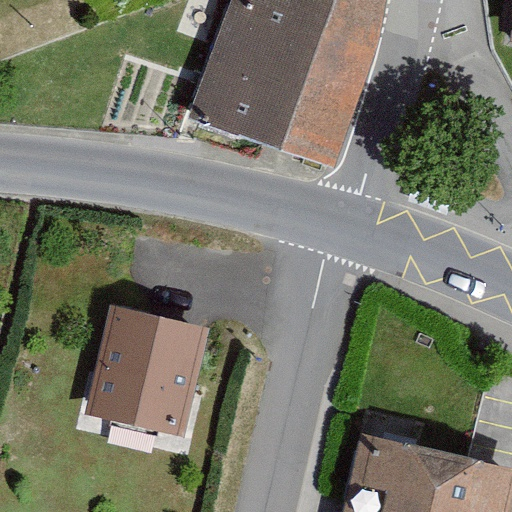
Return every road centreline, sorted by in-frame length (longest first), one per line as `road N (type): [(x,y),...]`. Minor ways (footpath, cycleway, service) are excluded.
road 1 (tertiary): [(342,223),(109,168),(0,161)]
road 2 (residential): [(342,223),(268,511)]
road 3 (residential): [(426,0),(427,72),(511,236)]
road 4 (unclassified): [(408,0),(342,223)]
road 5 (tertiary): [(511,285),(342,223)]
